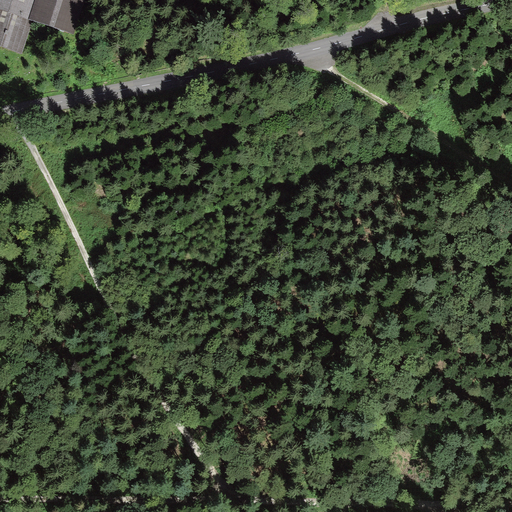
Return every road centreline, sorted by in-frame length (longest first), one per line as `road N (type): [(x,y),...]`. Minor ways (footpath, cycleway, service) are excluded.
road 1 (tertiary): [(0,113),(507,0)]
road 2 (track): [(511,505),(0,497)]
road 3 (track): [(234,498),(118,326),(14,110)]
road 4 (track): [(292,53),(361,83),(511,178)]
